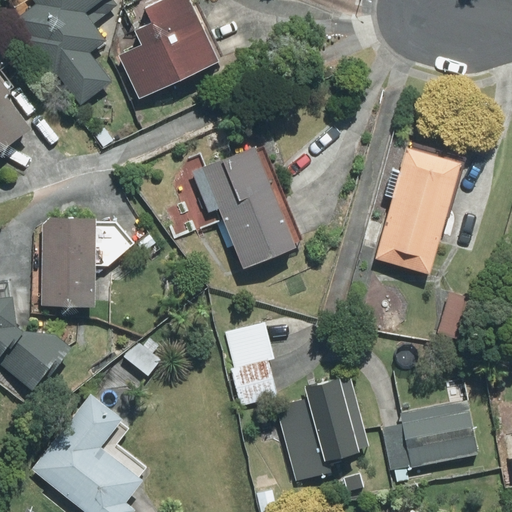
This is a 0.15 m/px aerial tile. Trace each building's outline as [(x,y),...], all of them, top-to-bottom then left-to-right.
[(101,0),(19,0),(7,9),(80,104),(105,85),(85,60),(102,47),(79,17),(101,0)] [(134,49),(114,57),(134,104),(214,70),(184,0),(155,0),(120,15),(134,49)] [(0,154),(28,133),(3,99),(12,92),(0,74),(0,72),(6,68),(0,60),(0,154)] [(292,249),(248,150),(193,174),(237,273),(292,249)] [(456,164),(398,151),(374,260),(431,273),(456,164)] [(93,220),(38,218),(36,309),(90,310),(92,273),(126,243),(108,223),(93,237),(93,220)] [(11,282),(0,282),(0,380),(22,397),(45,365),(53,371),(69,349),(17,311),(11,282)] [(471,298),(446,291),(434,334),(459,341),(471,298)] [(264,362),(271,360),(263,324),(225,333),(241,404),(272,397),(264,362)] [(134,343),(122,357),(145,377),(157,363),(134,343)] [(302,402),(272,409),(290,483),(325,475),(323,464),(368,453),(349,376),(299,389),(302,402)] [(121,417),(88,391),(27,471),(79,511),(124,511),(129,505),(121,499),(142,472),(102,441),(121,417)] [(399,425),(378,429),(386,473),(474,457),(465,403),(397,415),(399,425)] [(511,423),(496,427),(511,497),(511,423)]
